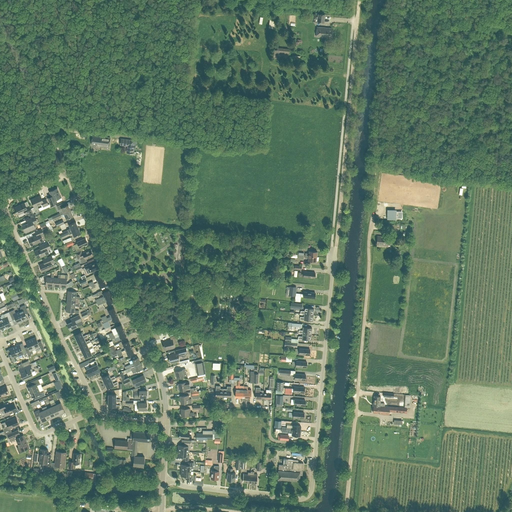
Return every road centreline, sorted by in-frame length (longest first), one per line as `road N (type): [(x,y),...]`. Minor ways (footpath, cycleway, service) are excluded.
road 1 (track): [(345,511),(375,168)]
road 2 (track): [(511,186),(474,181),(455,382),(511,388)]
road 3 (track): [(359,0),(333,252)]
road 4 (residential): [(162,477),(299,499),(310,492),(316,445)]
road 5 (residential): [(316,445),(333,252)]
road 6 (residential): [(316,445),(270,438),(269,407),(224,405),(216,423),(166,423)]
road 7 (residential): [(98,409),(37,436),(0,349)]
road 8 (track): [(160,502),(0,484)]
road 9 (tertiary): [(166,419),(155,360),(115,273)]
road 10 (tertiary): [(54,137),(0,16)]
